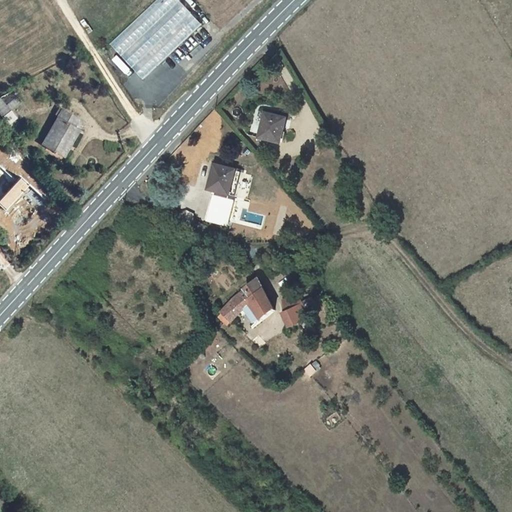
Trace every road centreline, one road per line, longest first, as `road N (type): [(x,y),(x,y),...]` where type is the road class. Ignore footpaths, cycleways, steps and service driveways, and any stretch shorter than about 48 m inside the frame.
road 1 (primary): [(0,313),(154,146),(306,0)]
road 2 (track): [(265,250),(377,234),(474,339),(511,365)]
road 3 (track): [(154,146),(62,0)]
